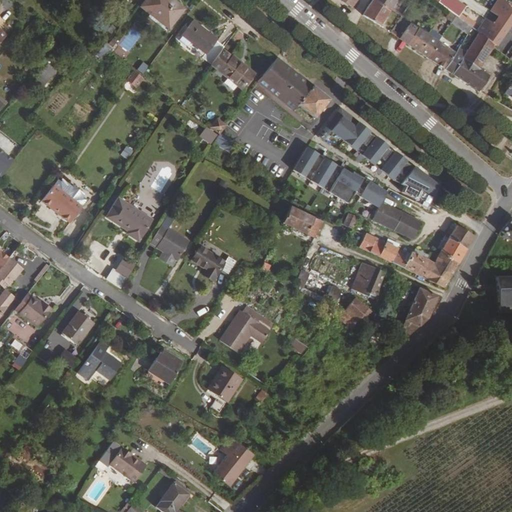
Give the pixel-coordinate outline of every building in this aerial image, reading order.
[(50,0),(60,9),(68,0),(50,0)] [(182,13),(165,0),(149,0),(139,12),(167,34),(182,13)] [(333,0),(350,12),(357,2),(354,0),(333,0)] [(375,0),(374,3),(390,15),(399,0),(375,0)] [(458,0),(435,0),(459,18),(467,7),(458,0)] [(390,15),(374,3),(361,21),(379,31),(390,15)] [(496,51),(511,24),(511,14),(506,10),(484,43),(493,49),(496,51)] [(396,19),(400,22),(404,16),(399,14),(396,19)] [(214,45),(190,25),(180,38),(204,58),(214,45)] [(437,47),(417,34),(407,49),(427,63),(437,47)] [(484,43),(477,38),(461,63),(477,74),(490,53),(493,49),(484,43)] [(134,52),(140,56),(147,44),(141,40),(134,52)] [(440,49),(437,47),(427,63),(443,74),(454,58),(447,54),(451,48),(443,43),(440,49)] [(239,95),(252,78),(221,53),(208,70),(239,95)] [(312,86),(276,58),(275,60),(257,83),(292,111),(298,104),(312,86)] [(461,63),(454,58),(443,74),(451,80),(477,96),(487,80),(477,74),(461,63)] [(49,76),(53,71),(47,65),(34,81),(42,89),(52,78),(49,76)] [(139,79),(131,72),(124,80),(133,87),(139,79)] [(312,86),(298,104),(314,117),(328,99),(312,86)] [(511,103),(511,88),(510,87),(507,91),(506,90),(503,94),(506,96),(504,99),(511,103)] [(424,214),(435,191),(411,172),(410,173),(403,168),(404,166),(392,157),(391,158),(385,153),(386,152),(374,142),(373,143),(366,138),(367,137),(338,113),(317,143),(321,146),(329,136),(358,158),(354,164),(358,167),(362,161),(377,172),(375,175),(379,178),(381,175),(392,183),(401,192),(397,201),(424,214)] [(224,129),(215,122),(208,130),(216,137),(224,129)] [(229,152),(235,141),(220,134),(215,145),(229,152)] [(128,160),(134,149),(126,145),(120,155),(128,160)] [(350,177),(304,152),(291,176),(372,219),(378,207),(386,193),(351,174),(350,177)] [(0,179),(12,164),(0,155),(0,179)] [(54,187),(81,208),(86,201),(82,197),(84,195),(73,187),(72,189),(62,181),(60,184),(57,182),(54,187)] [(342,210),(299,186),(291,200),(334,223),(342,210)] [(81,208),(54,187),(41,203),(69,224),(81,208)] [(150,221),(115,199),(106,214),(113,219),(111,223),(119,228),(120,227),(127,231),(126,232),(124,235),(137,243),(150,221)] [(372,219),(370,224),(390,234),(399,217),(378,207),(372,219)] [(279,226),(312,242),(314,238),(320,225),(287,210),(279,226)] [(148,244),(174,261),(186,242),(165,229),(173,216),(168,213),(159,227),(148,244)] [(113,219),(106,214),(103,218),(111,223),(113,219)] [(390,234),(410,243),(418,226),(399,217),(390,234)] [(353,223),(345,220),(341,229),(348,232),(353,223)] [(506,248),(511,241),(511,227),(509,224),(496,239),(506,248)] [(447,242),(464,253),(472,240),(455,230),(452,235),(448,232),(445,236),(449,239),(447,242)] [(352,250),(357,251),(368,256),(374,243),(363,238),(362,240),(358,238),(356,237),(357,236),(351,233),(350,235),(344,247),(352,250)] [(437,252),(440,254),(447,242),(444,241),(437,252)] [(455,266),(464,253),(447,242),(440,254),(438,256),(455,266)] [(376,260),(382,247),(374,243),(368,256),(376,260)] [(376,260),(387,265),(394,252),(382,247),(376,260)] [(225,260),(222,265),(197,249),(189,263),(203,273),(200,277),(210,284),(217,273),(225,278),(233,265),(225,260)] [(0,268),(8,258),(0,250),(0,268)] [(393,268),(400,255),(394,252),(387,265),(393,268)] [(421,269),(424,263),(421,261),(409,255),(407,258),(400,255),(393,268),(412,277),(417,268),(421,269)] [(449,277),(455,266),(438,256),(432,266),(449,277)] [(8,258),(0,268),(0,279),(1,278),(10,285),(22,269),(8,258)] [(113,272),(125,280),(134,266),(122,259),(113,272)] [(265,274),(270,263),(263,259),(257,271),(265,274)] [(412,277),(423,282),(432,266),(424,263),(421,269),(417,268),(412,277)] [(440,290),(449,277),(432,266),(423,282),(440,290)] [(307,276),(298,272),(291,286),(299,290),(304,282),(307,276)] [(366,297),(372,301),(382,278),(370,272),(359,294),(366,297)] [(511,282),(496,284),(497,318),(503,317),(504,320),(507,320),(507,317),(511,316),(511,282)] [(340,293),(330,288),(327,293),(323,301),(333,306),(340,293)] [(14,297),(5,290),(3,293),(12,300),(14,297)] [(423,323),(434,299),(416,292),(399,325),(397,325),(394,331),(408,337),(423,323)] [(0,314),(6,308),(12,300),(3,293),(0,296),(0,314)] [(50,309),(32,295),(24,306),(18,314),(36,328),(50,309)] [(369,314),(352,301),(335,320),(347,331),(356,322),(357,323),(362,318),(365,320),(369,314)] [(18,314),(24,306),(20,302),(13,311),(18,314)] [(241,310),(237,316),(235,314),(213,345),(232,358),(246,339),(256,346),(264,334),(252,326),(256,320),(241,310)] [(77,345),(93,323),(76,312),(61,334),(77,345)] [(12,314),(5,327),(27,340),(34,327),(12,314)] [(386,321),(385,323),(384,326),(383,329),(392,334),(394,331),(397,325),(386,321)] [(87,379),(95,370),(102,374),(113,356),(105,350),(108,346),(99,340),(76,371),(87,379)] [(28,359),(34,350),(26,345),(20,353),(28,359)] [(73,367),(78,356),(63,350),(59,361),(73,367)] [(157,351),(156,353),(178,366),(179,364),(157,351)] [(165,386),(178,366),(156,353),(144,372),(165,386)] [(13,362),(22,368),(28,360),(19,354),(13,362)] [(108,379),(121,362),(113,356),(102,374),(108,379)] [(238,382),(220,369),(204,391),(223,404),(238,382)] [(262,389),(255,398),(263,403),(269,395),(262,389)] [(247,458),(227,439),(220,446),(214,454),(220,459),(207,477),(223,489),(247,458)] [(140,471),(115,453),(102,470),(127,488),(140,471)] [(10,486),(5,495),(12,499),(17,490),(10,486)] [(150,509),(153,511),(170,511),(183,497),(168,486),(150,509)]
